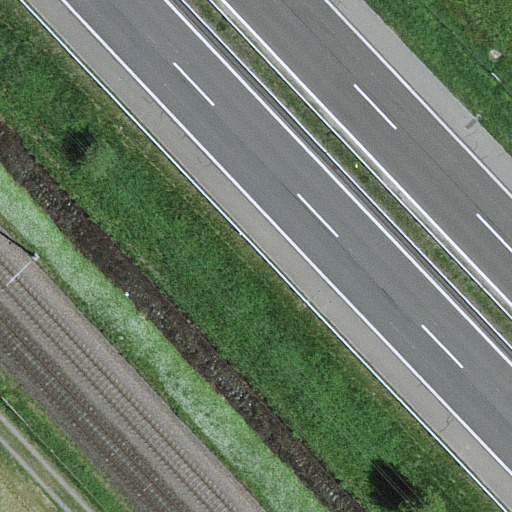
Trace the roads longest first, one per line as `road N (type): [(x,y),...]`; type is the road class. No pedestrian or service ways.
road 1 (motorway): [(114,0),(511,424)]
road 2 (motorway): [(511,248),(278,0)]
road 3 (track): [(87,511),(0,417)]
